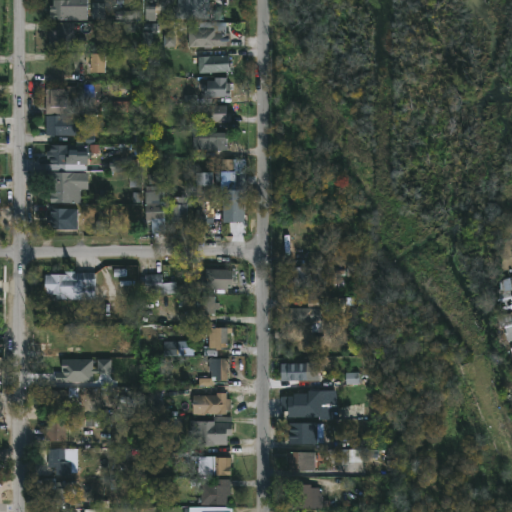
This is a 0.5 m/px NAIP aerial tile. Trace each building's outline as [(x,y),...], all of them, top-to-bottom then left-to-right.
[(88,0),(88,19),(51,19),(51,6),(54,6),(54,0),(88,0)] [(210,0),(210,1),(215,1),(215,9),(210,9),(211,17),(179,18),(178,0),(210,0)] [(75,22),(74,36),(87,36),(87,49),(50,49),(50,22),(75,22)] [(227,25),(227,32),(231,32),(231,46),(213,45),(213,48),(205,48),(205,46),(189,46),(190,29),(199,29),(199,22),(227,22),(227,25)] [(106,53),(106,72),(91,71),(91,61),(86,61),(86,53),(106,53)] [(231,71),(200,72),(199,56),(230,55),(231,71)] [(227,77),(227,82),(231,82),(231,96),(205,96),(205,90),(202,90),(202,84),(209,84),(209,80),(216,80),(216,77),(227,77)] [(81,86),(81,106),(67,106),(67,114),(46,113),(47,89),(68,90),(68,86),(81,86)] [(100,86),(82,86),(82,111),(100,111),(100,86)] [(103,111),(101,111),(102,100),(139,101),(139,111),(103,111)] [(228,105),(228,112),(232,112),(232,122),(202,122),(202,105),(228,105)] [(61,115),(61,116),(86,117),(86,126),(95,126),(95,143),(77,143),(77,134),(46,134),(46,115),(61,115)] [(228,132),(228,149),(187,147),(187,134),(228,132)] [(78,145),(77,164),(67,164),(67,172),(81,172),(81,179),(87,179),(87,185),(81,185),(81,202),(51,201),(51,180),(40,180),(40,170),(48,170),(48,164),(51,164),(51,159),(47,159),(47,151),(51,151),(51,145),(78,145)] [(208,223),(208,229),(201,229),(201,224),(196,224),(198,172),(215,172),(215,223),(208,223)] [(229,223),(224,223),(224,192),(233,192),(233,190),(235,190),(235,185),(245,185),(245,223),(229,223)] [(165,190),(166,233),(153,234),(152,220),(147,221),(146,200),(156,200),(156,190),(165,190)] [(178,194),(178,197),(187,197),(187,221),(171,221),(171,202),(170,202),(170,194),(178,194)] [(78,216),(78,228),(65,228),(65,235),(56,235),(56,229),(52,229),(52,222),(46,222),(46,214),(51,214),(51,208),(78,209),(78,216)] [(312,266),(312,286),(295,286),(295,276),(291,276),(291,270),(295,270),(295,267),(312,266)] [(233,270),(233,288),(229,287),(229,289),(198,289),(199,276),(206,277),(207,269),(233,270)] [(95,274),(95,287),(82,287),(82,300),(58,299),(56,295),(51,294),(51,287),(46,287),(46,281),(51,281),(51,274),(63,275),(63,271),(95,274)] [(163,274),(163,283),(177,282),(177,286),(187,286),(187,292),(164,294),(164,292),(141,292),(140,277),(146,277),(146,274),(163,274)] [(216,296),(216,303),(220,303),(220,309),(216,309),(216,315),(209,315),(209,321),(207,321),(207,322),(189,322),(189,311),(195,311),(194,296),(216,296)] [(321,322),(295,322),(295,307),(321,308),(321,322)] [(228,349),(209,349),(209,327),(228,327),(228,349)] [(191,357),(191,343),(165,343),(165,357),(191,357)] [(80,356),(80,376),(86,376),(86,384),(58,384),(58,382),(49,382),(49,377),(47,377),(47,366),(50,367),(50,355),(80,356)] [(229,358),(229,379),(211,380),(211,386),(199,386),(199,378),(212,378),(212,371),(209,371),(209,359),(229,358)] [(313,363),(313,367),(317,367),(317,379),(313,379),(313,381),(289,381),(289,363),(313,363)] [(346,385),(358,385),(358,376),(347,376),(346,385)] [(67,390),(67,403),(70,403),(70,410),(67,410),(67,414),(49,414),(49,389),(67,390)] [(174,390),(174,397),(159,396),(159,398),(164,398),(162,417),(150,417),(151,391),(174,390)] [(322,391),(321,418),(300,417),(300,414),(288,414),(288,396),(294,396),(294,393),(309,393),(309,391),(322,391)] [(228,393),(228,399),(232,399),(232,410),(227,410),(227,414),(182,413),(182,416),(169,416),(169,410),(171,410),(171,403),(190,403),(190,406),(194,406),(194,395),(218,395),(218,393),(228,393)] [(233,417),(233,435),(228,435),(228,447),(190,446),(191,421),(214,421),(214,416),(233,417)] [(70,424),(70,429),(66,429),(66,442),(46,441),(46,425),(49,425),(49,423),(70,424)] [(317,444),(289,443),(289,424),(318,424),(317,444)] [(190,448),(190,451),(192,451),(192,456),(231,457),(231,475),(209,475),(209,466),(198,466),(198,462),(179,462),(179,456),(174,456),(174,448),(190,448)] [(75,449),(75,461),(71,461),(71,475),(56,475),(56,468),(49,468),(48,449),(75,449)] [(327,456),(327,463),(316,463),(316,471),(290,470),(290,458),(288,457),(288,453),(290,453),(290,452),(327,452),(327,456)] [(56,479),(56,481),(77,482),(77,494),(72,494),(71,507),(52,507),(52,494),(56,494),(56,489),(43,489),(43,479),(56,479)] [(231,485),(231,495),(228,495),(228,505),(201,505),(201,486),(191,486),(191,479),(201,479),(201,485),(214,485),(214,479),(231,479),(231,485)] [(312,485),(312,488),(320,488),(320,494),(323,494),(323,508),(287,508),(287,501),(290,501),(290,491),(288,491),(288,486),(290,486),(290,484),(312,485)]
